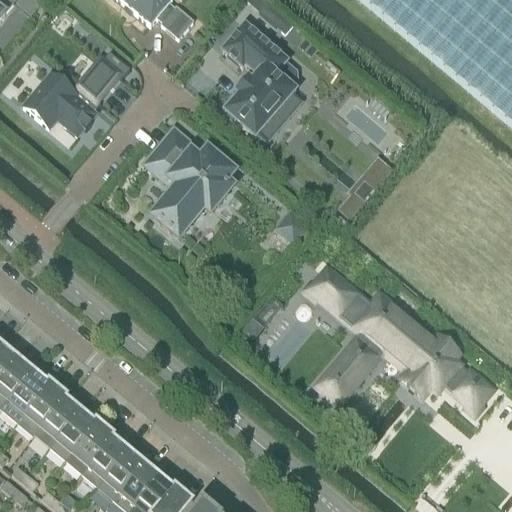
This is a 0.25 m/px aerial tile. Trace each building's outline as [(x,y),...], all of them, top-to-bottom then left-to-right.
[(0,0),(0,23),(4,19),(3,19),(12,8),(12,5),(5,0),(0,0)] [(111,0),(149,31),(155,23),(161,28),(160,29),(177,44),(193,26),(175,11),(174,13),(168,8),(170,6),(172,4),(170,3),(166,0),(111,0)] [(511,0),(351,0),(511,134),(511,0)] [(278,79),(287,68),(243,30),(221,56),(241,73),(244,70),(256,80),(250,87),(247,84),(235,99),(238,101),(223,118),(253,144),(296,94),(278,79)] [(22,112),(48,133),(56,124),(76,141),(95,118),(74,101),(76,99),(50,77),(22,112)] [(116,85),(114,96),(121,97),(123,86),(116,85)] [(168,235),(168,236),(170,237),(171,236),(177,241),(203,210),(209,215),(229,191),(223,186),(231,177),(206,156),(198,165),(191,159),(194,155),(173,137),(146,169),(167,187),(170,183),(178,190),(152,221),(159,226),(158,227),(160,229),(160,228),(168,235)] [(362,336),(325,381),(346,399),(383,354),(408,375),(400,384),(421,402),(429,393),(435,398),(444,388),(475,413),(491,394),(469,376),(467,380),(457,372),(458,371),(452,365),(456,361),(435,343),(431,347),(406,327),(409,324),(388,306),(385,309),(379,304),(372,312),(326,274),(308,295),(325,310),(329,305),(343,316),(343,315),(359,327),(356,331),(362,336)] [(0,352),(0,384),(16,366),(0,352)] [(16,366),(0,384),(0,414),(1,415),(31,379),(16,366)] [(31,379),(1,415),(17,428),(48,390),(47,389),(46,391),(31,379)] [(48,390),(17,428),(33,441),(64,403),(48,390)] [(64,403),(33,441),(49,454),(78,418),(64,406),(65,404),(64,403)] [(78,418),(49,454),(65,467),(95,429),(94,428),(93,430),(78,418)] [(95,429),(65,467),(80,479),(83,476),(111,442),(95,429)] [(111,442),(83,476),(80,479),(96,493),(125,457),(111,445),(112,443),(111,442)] [(125,457),(96,493),(112,506),(141,471),(125,457)] [(11,479),(21,487),(27,480),(17,471),(11,479)] [(134,511),(157,484),(141,471),(112,506),(118,511),(133,511),(134,511)] [(37,488),(27,480),(21,487),(31,496),(37,488)] [(157,484),(134,511),(133,511),(160,511),(174,495),(173,494),(172,496),(157,484)] [(0,492),(10,501),(16,494),(6,485),(0,492)] [(26,502),(16,494),(10,501),(20,510),(26,502)] [(174,495),(160,511),(188,511),(191,509),(174,495)] [(40,503),(50,511),(52,511),(58,505),(46,496),(40,503)]
